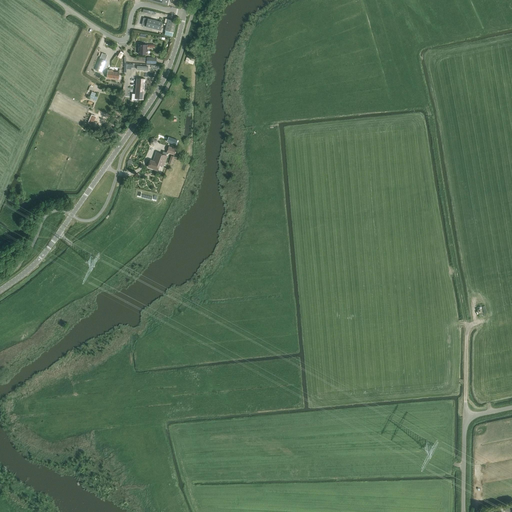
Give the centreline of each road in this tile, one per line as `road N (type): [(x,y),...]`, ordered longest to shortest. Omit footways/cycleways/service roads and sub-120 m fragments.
road 1 (unclassified): [(0,290),(39,260),(151,101),(184,11)]
road 2 (track): [(466,330),(427,106)]
